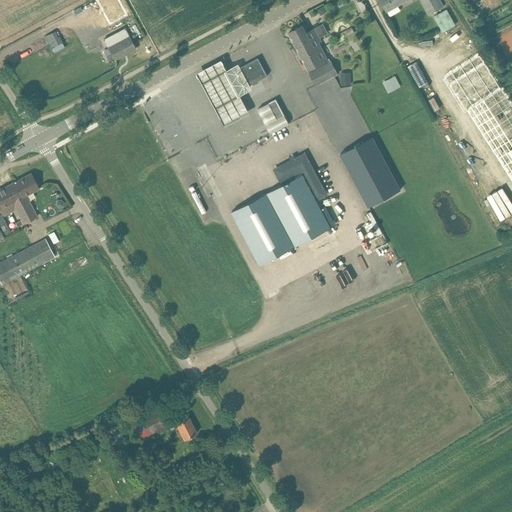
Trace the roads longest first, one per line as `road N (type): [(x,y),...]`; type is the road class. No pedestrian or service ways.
road 1 (unclassified): [(278,511),(41,139)]
road 2 (tertiary): [(41,139),(305,0)]
